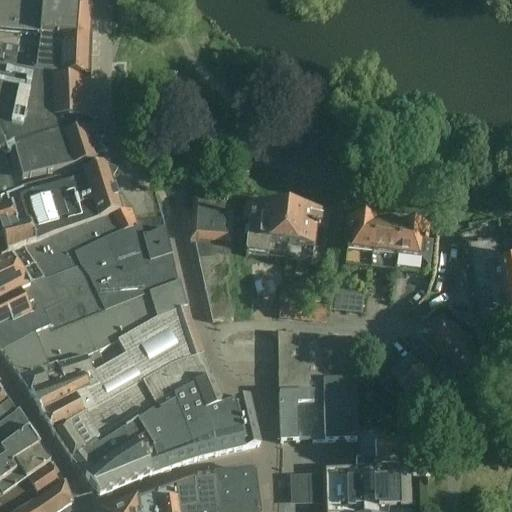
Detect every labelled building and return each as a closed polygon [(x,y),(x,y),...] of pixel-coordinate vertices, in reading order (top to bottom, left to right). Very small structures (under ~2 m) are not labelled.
[(0,0),(0,32),(11,33),(90,41),(92,0),(0,0)] [(89,83),(89,81),(90,41),(11,33),(0,32),(0,66),(43,76),(89,83)] [(0,152),(12,145),(22,182),(104,161),(101,155),(100,151),(93,131),(90,121),(89,104),(89,86),(89,83),(43,76),(0,66),(0,152)] [(0,210),(9,206),(7,196),(5,191),(14,189),(3,155),(0,157),(0,210)] [(14,189),(5,191),(7,196),(9,206),(16,227),(28,224),(34,246),(121,213),(110,182),(117,171),(105,164),(14,189)] [(192,200),(190,224),(231,226),(232,203),(192,200)] [(0,259),(12,253),(34,246),(28,224),(16,227),(9,206),(0,210),(0,259)] [(244,207),(242,223),(248,223),(244,258),(267,261),(269,248),(287,250),(291,212),(244,207)] [(130,210),(121,213),(34,246),(12,253),(0,259),(0,306),(27,292),(83,271),(76,255),(139,230),(130,210)] [(327,217),(291,212),(287,250),(312,253),(315,232),(326,233),(327,217)] [(345,255),(371,258),(375,223),(350,219),(345,255)] [(371,258),(396,262),(400,226),(375,223),(371,258)] [(190,224),(190,234),(230,237),(231,226),(190,224)] [(425,229),(400,226),(396,262),(420,265),(425,229)] [(0,356),(0,357),(17,381),(77,363),(97,356),(116,346),(155,324),(185,312),(178,287),(177,287),(176,285),(164,231),(142,239),(139,230),(76,255),(83,271),(27,292),(0,306),(0,356)] [(470,269),(475,297),(511,290),(511,262),(499,264),(494,230),(465,235),(471,269),(470,269)] [(189,245),(193,245),(230,248),(230,237),(190,234),(189,245)] [(193,245),(196,258),(228,260),(230,248),(193,245)] [(196,258),(199,272),(227,274),(228,260),(196,258)] [(199,272),(204,292),(225,288),(227,274),(199,272)] [(204,292),(206,302),(226,300),(224,295),(225,288),(204,292)] [(511,318),(511,290),(475,297),(480,324),(483,342),(507,338),(504,320),(511,318)] [(206,302),(209,313),(229,311),(226,300),(206,302)] [(232,322),(229,311),(209,313),(211,326),(232,322)] [(283,311),(282,320),(308,323),(327,325),(328,316),(309,314),(283,311)] [(39,416),(51,436),(122,399),(184,366),(202,359),(185,312),(155,324),(116,346),(124,359),(130,372),(78,401),(39,416)] [(471,375),(480,367),(478,364),(479,363),(449,331),(430,349),(461,381),(469,373),(471,375)] [(276,337),(278,398),(322,396),(322,385),(354,384),(358,384),(357,343),(276,337)] [(18,382),(27,397),(66,385),(104,370),(124,359),(116,346),(97,356),(77,363),(17,381),(18,382)] [(27,397),(28,399),(39,416),(78,401),(130,372),(124,359),(104,370),(66,385),(27,397)] [(51,436),(69,463),(87,449),(163,407),(211,383),(202,359),(184,366),(122,399),(51,436)] [(389,380),(381,388),(391,399),(395,396),(409,410),(418,420),(423,415),(424,416),(443,397),(408,360),(388,379),(389,380)] [(372,362),(363,371),(375,383),(384,374),(372,362)] [(81,479),(82,481),(111,461),(136,447),(174,428),(181,445),(189,443),(200,440),(192,419),(204,415),(222,409),(211,383),(163,407),(87,449),(69,463),(81,479)] [(355,444),(354,384),(322,385),(322,396),(323,445),(355,444)] [(279,446),(323,445),(322,396),(278,398),(279,446)] [(248,401),(232,406),(238,429),(243,453),(258,449),(248,401)] [(0,429),(15,418),(7,406),(0,411),(0,429)] [(232,406),(222,409),(204,415),(210,436),(238,429),(232,406)] [(216,459),(210,436),(204,415),(192,419),(200,440),(189,443),(195,464),(216,459)] [(0,455),(27,436),(15,418),(0,429),(0,455)] [(151,480),(195,464),(189,443),(181,445),(174,428),(136,447),(111,461),(82,481),(97,501),(151,480)] [(216,459),(243,453),(238,429),(210,436),(216,459)] [(39,453),(27,436),(0,455),(0,486),(15,477),(11,470),(39,453)] [(360,445),(360,472),(362,471),(409,469),(408,444),(360,445)] [(49,469),(39,453),(11,470),(15,477),(0,486),(0,501),(9,493),(49,469)] [(282,497),(314,497),(314,468),(282,468),(282,497)] [(39,506),(28,511),(64,511),(70,509),(63,489),(49,469),(9,493),(0,501),(3,504),(27,488),(28,490),(29,489),(39,506)] [(322,511),(409,511),(409,469),(362,471),(360,472),(321,474),(322,511)] [(212,480),(214,494),(213,494),(215,505),(256,499),(253,476),(212,480)] [(192,482),(162,492),(165,508),(176,504),(177,511),(198,511),(196,511),(194,497),(192,482)] [(177,511),(176,504),(165,508),(162,492),(133,502),(132,505),(115,511),(177,511)] [(213,494),(194,497),(196,511),(198,511),(215,511),(215,505),(213,494)] [(257,511),(256,499),(215,505),(215,511),(257,511)]
